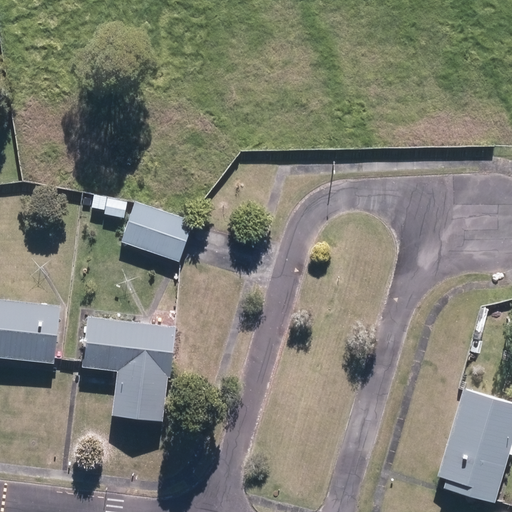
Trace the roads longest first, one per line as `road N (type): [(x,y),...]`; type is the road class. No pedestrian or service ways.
road 1 (residential): [(211,511),(304,223),(327,202),(347,197),(425,207)]
road 2 (residential): [(425,207),(339,511)]
